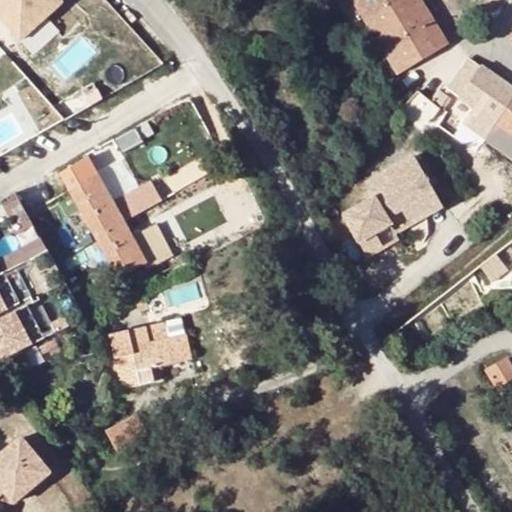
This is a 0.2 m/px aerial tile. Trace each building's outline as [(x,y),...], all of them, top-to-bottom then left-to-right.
[(63,12),(52,0),(0,0),(0,24),(20,48),(63,12)] [(353,0),(398,74),(447,43),(420,0),(353,0)] [(464,123),(511,158),(511,87),(471,58),(449,90),(474,109),(464,123)] [(438,91),(431,101),(442,109),(449,99),(438,91)] [(338,207),(362,247),(392,229),(389,223),(436,195),(416,161),(338,207)] [(94,162),(65,178),(118,278),(147,261),(155,274),(180,261),(163,229),(138,243),(129,227),(170,206),(159,186),(119,208),(94,162)] [(22,204),(15,192),(1,201),(7,213),(22,204)] [(392,229),(362,247),(371,262),(401,244),(398,238),(445,209),(436,195),(389,223),(392,229)] [(22,204),(7,213),(32,259),(47,252),(22,204)] [(0,274),(0,313),(23,302),(8,271),(0,274)] [(31,305),(0,319),(0,358),(2,361),(48,338),(31,305)] [(77,322),(64,330),(78,357),(91,351),(77,322)] [(165,322),(111,334),(124,389),(153,383),(150,368),(183,361),(177,335),(168,337),(165,322)] [(187,333),(177,335),(183,361),(193,360),(187,333)] [(511,368),(506,360),(489,370),(499,387),(511,378),(511,368)] [(9,361),(0,365),(0,369),(4,375),(14,369),(9,361)] [(107,432),(119,455),(149,437),(136,415),(107,432)] [(51,470),(22,436),(0,455),(0,496),(6,491),(16,501),(51,470)] [(188,468),(173,477),(187,495),(198,481),(188,468)]
